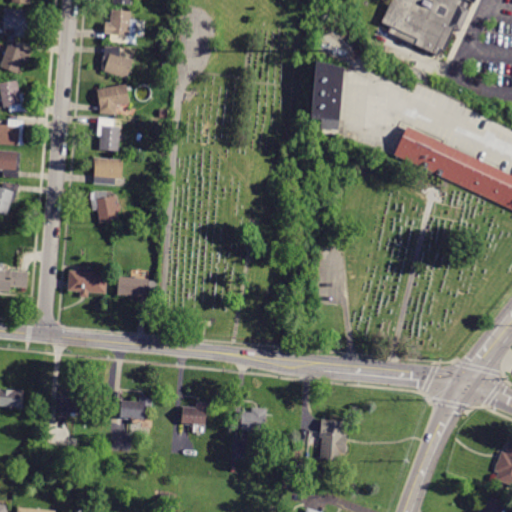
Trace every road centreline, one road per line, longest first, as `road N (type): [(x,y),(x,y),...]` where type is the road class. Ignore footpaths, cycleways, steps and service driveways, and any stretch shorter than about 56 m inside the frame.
road 1 (residential): [(44,335),(71,0)]
road 2 (residential): [(324,363),(0,330)]
road 3 (residential): [(467,382),(324,363)]
road 4 (tertiary): [(405,511),(467,382)]
